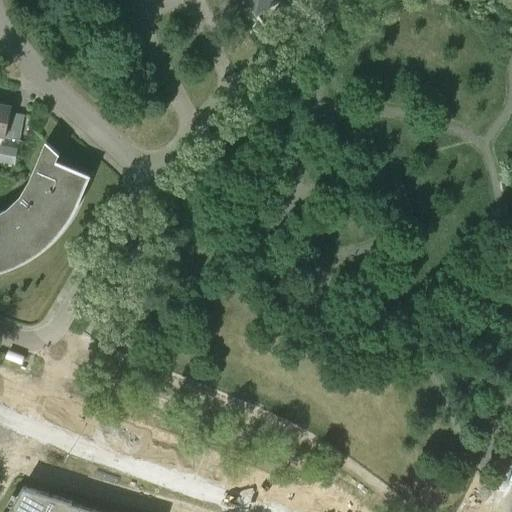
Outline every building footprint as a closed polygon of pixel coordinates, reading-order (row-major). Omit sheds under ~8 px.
[(249,3),(257,14),(277,0),(253,0),(249,3)] [(13,108),(0,105),(0,138),(6,140),(13,108)] [(0,162),(14,165),(17,149),(0,145),(0,162)] [(76,208),(78,202),(89,176),(47,158),(36,184),(25,201),(11,215),(0,220),(0,270),(2,270),(7,268),(13,266),(17,265),(20,263),(25,260),(32,256),(39,252),(42,249),(46,246),(53,240),(58,234),(62,229),(64,226),(67,223),(69,220),(71,216),(74,211),(76,208)] [(71,511),(67,511),(72,501),(70,501),(23,486),(17,496),(22,499),(16,509),(12,507),(8,511),(71,511)]
